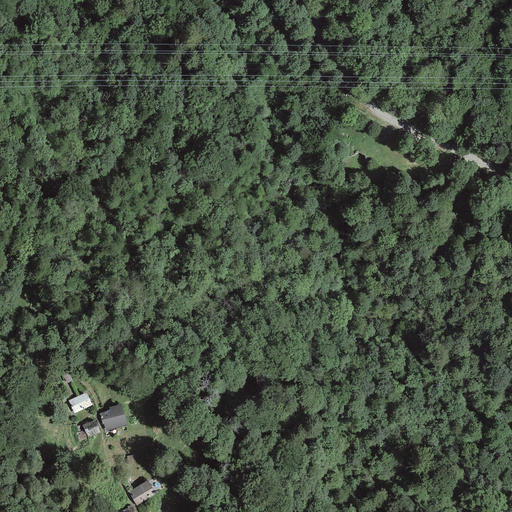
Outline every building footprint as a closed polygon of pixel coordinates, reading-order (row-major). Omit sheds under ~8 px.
[(49,350),(64,342),(53,319),(37,327),(49,350)] [(86,393),(70,400),(73,406),(71,407),(74,413),(92,405),(86,393)] [(122,404),(109,407),(110,411),(100,413),(105,431),(128,425),(122,404)] [(88,437),(99,432),(94,420),(83,425),(85,430),(79,432),(82,439),(88,437)] [(148,481),(128,492),(137,506),(154,495),(152,491),(153,490),(148,481)]
